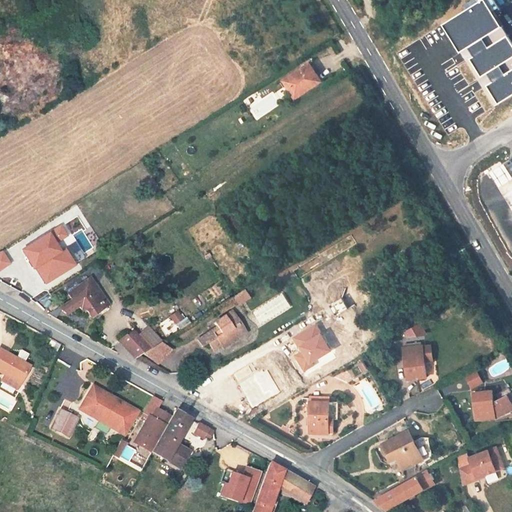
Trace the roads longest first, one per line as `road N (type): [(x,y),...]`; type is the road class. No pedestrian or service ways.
road 1 (tertiary): [(0,296),(313,472)]
road 2 (secondary): [(444,178),(340,0)]
road 3 (residential): [(442,390),(329,454),(313,472)]
road 4 (secondary): [(511,293),(444,178)]
